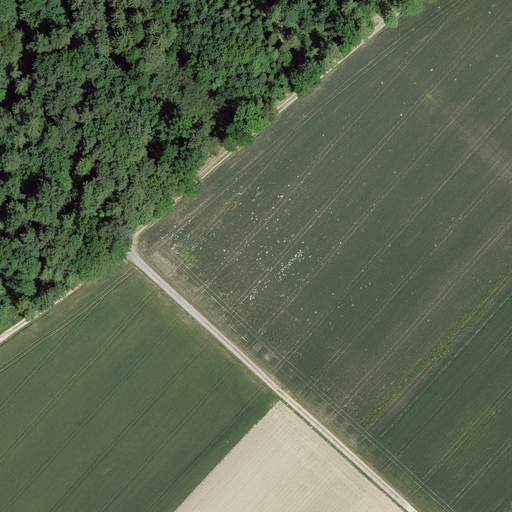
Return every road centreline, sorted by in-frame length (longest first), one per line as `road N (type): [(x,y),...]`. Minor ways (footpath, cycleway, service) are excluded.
road 1 (track): [(0,345),(125,250),(415,511)]
road 2 (track): [(125,250),(346,59),(428,0)]
